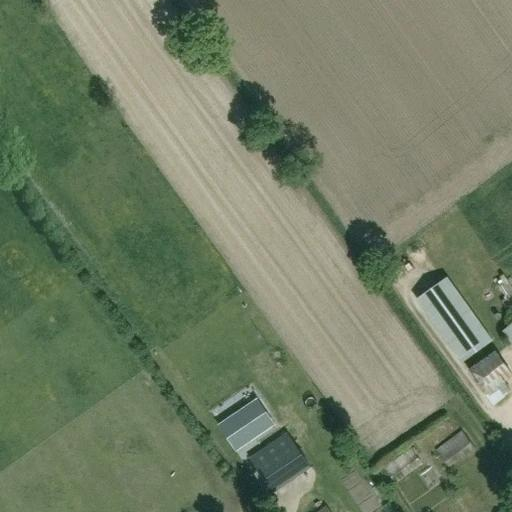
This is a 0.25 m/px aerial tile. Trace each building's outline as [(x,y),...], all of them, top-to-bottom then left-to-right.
[(508,304),(511,301),(511,288),(504,276),(494,283),(508,304)] [(492,341),(461,298),(460,299),(448,283),(423,301),(434,317),(431,320),(461,362),(492,341)] [(511,373),(494,351),(468,370),(493,403),(503,396),(495,384),(511,373)] [(240,446),(277,421),(259,394),(220,421),(230,436),(232,435),(240,446)] [(462,431),(436,451),(448,468),(474,449),(462,431)] [(311,468),(287,434),(249,460),(273,494),(311,468)] [(395,483),(422,465),(411,450),(385,468),(395,483)]
